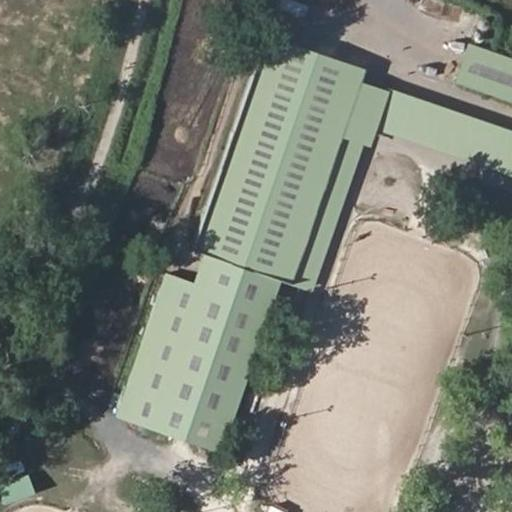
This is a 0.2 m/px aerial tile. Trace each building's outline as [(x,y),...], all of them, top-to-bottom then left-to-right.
[(261,31),(254,50),(360,91),(365,78),(368,72),(261,31)] [(511,59),(477,46),(464,80),(511,99),(511,59)] [(360,91),(254,50),(183,240),(196,246),(270,274),(287,281),(353,111),(360,91)] [(365,78),(360,91),(353,111),(376,120),(389,87),(365,78)] [(511,135),(389,87),(376,120),(511,172),(511,135)] [(270,274),(196,246),(185,273),(155,262),(103,401),(204,440),(270,274)] [(25,474),(0,478),(0,499),(30,494),(25,474)]
